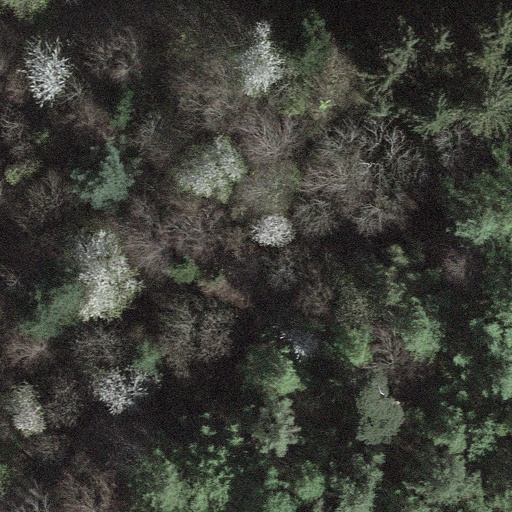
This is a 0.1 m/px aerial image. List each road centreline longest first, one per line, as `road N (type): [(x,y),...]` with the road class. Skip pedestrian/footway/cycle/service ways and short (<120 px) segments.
road 1 (track): [(0,511),(221,333),(511,122)]
road 2 (track): [(0,34),(228,0)]
